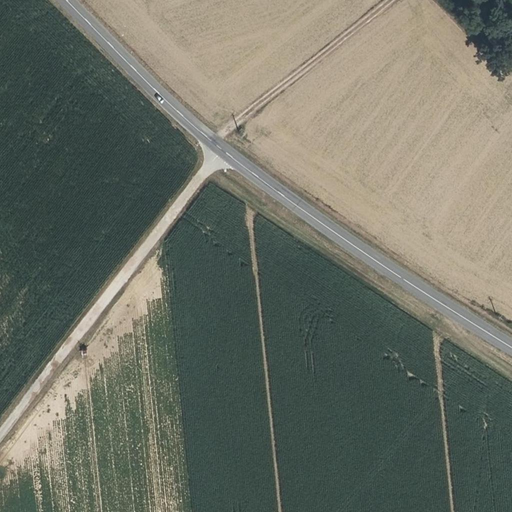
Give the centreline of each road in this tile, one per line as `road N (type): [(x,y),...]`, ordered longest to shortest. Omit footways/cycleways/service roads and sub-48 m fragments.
road 1 (tertiary): [(69,0),(222,152),(511,352)]
road 2 (track): [(0,442),(222,152)]
road 3 (track): [(213,143),(394,0)]
